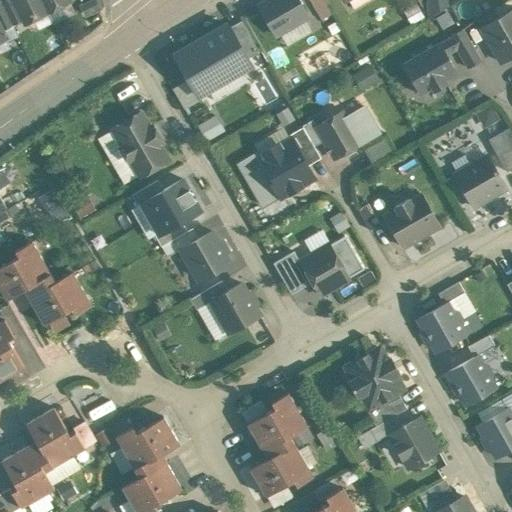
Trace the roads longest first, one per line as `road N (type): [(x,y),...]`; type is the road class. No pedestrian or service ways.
road 1 (residential): [(131,37),(304,346)]
road 2 (residential): [(382,302),(503,511)]
road 3 (residential): [(0,411),(60,376),(109,374),(154,386),(193,411)]
road 4 (residential): [(131,37),(0,129)]
road 5 (residential): [(511,227),(382,302)]
road 6 (residential): [(193,411),(304,346)]
